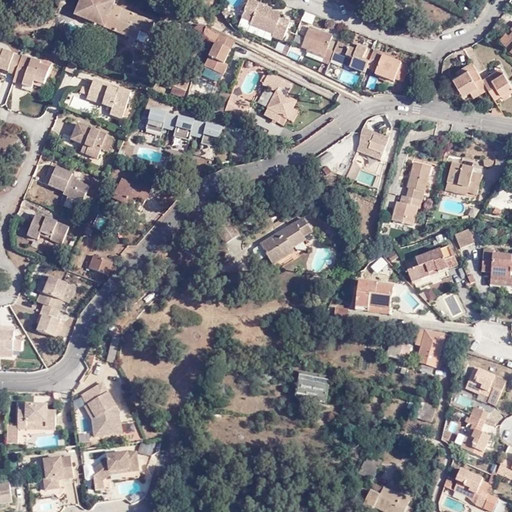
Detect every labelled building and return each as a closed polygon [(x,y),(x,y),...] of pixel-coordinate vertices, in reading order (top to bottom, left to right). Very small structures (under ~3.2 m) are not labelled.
[(115,0),(105,0),(99,15),(106,18),(103,25),(125,34),(128,27),(146,34),(148,30),(152,32),(156,21),(115,3),(116,0),(115,0)] [(283,40),(292,20),(281,15),(281,12),(266,6),(267,4),(256,0),(247,0),(241,15),(252,20),(250,23),(273,33),(273,35),(283,40)] [(229,12),(224,16),(228,22),(233,18),(229,12)] [(106,18),(99,15),(96,22),(103,25),(106,18)] [(511,52),(511,22),(508,27),(510,29),(505,33),(504,32),(497,39),(511,52)] [(225,61),(235,39),(217,30),(215,29),(207,25),(203,36),(216,42),(207,65),(222,73),(227,63),(225,61)] [(305,50),(331,60),(331,59),(333,53),(337,43),(330,40),(333,35),(311,26),(304,45),(307,46),(305,50)] [(345,64),(365,72),(367,65),(374,50),(360,44),(357,50),(350,48),(352,44),(339,38),(337,43),(333,53),(347,59),(345,64)] [(282,52),(288,55),(293,41),(287,40),(282,52)] [(357,50),(360,44),(353,41),(352,44),(350,48),(357,50)] [(0,67),(16,74),(22,56),(0,47),(0,67)] [(292,47),(290,56),(302,60),(305,50),(292,47)] [(402,62),(374,50),(367,65),(376,69),(374,73),(394,81),(402,62)] [(331,59),(345,64),(347,59),(333,53),(331,59)] [(16,74),(14,80),(25,84),(23,87),(33,91),(36,81),(46,85),(54,63),(44,60),(43,63),(23,54),(22,56),(16,74)] [(81,62),(73,59),(71,59),(68,68),(76,72),(81,62)] [(478,75),(468,59),(452,68),(454,71),(449,74),(458,91),(466,86),(473,82),(475,87),(477,91),(485,86),(478,75)] [(498,64),(486,71),(489,75),(500,69),(498,64)] [(178,84),(181,73),(177,71),(178,69),(169,66),(165,81),(178,84)] [(485,86),(491,96),(499,91),(509,84),(500,69),(489,75),(486,71),(478,75),(485,86)] [(284,124),(289,116),(294,107),(297,100),(287,95),(293,84),(270,72),(268,76),(265,74),(262,81),(264,83),(264,85),(277,92),(265,114),(284,124)] [(188,87),(191,76),(181,73),(178,84),(188,87)] [(114,102),(113,106),(111,112),(123,116),(131,91),(115,85),(114,87),(109,85),(110,83),(94,78),(91,87),(89,92),(114,102)] [(473,82),(466,86),(470,91),(475,87),(473,82)] [(509,84),(499,91),(502,97),(508,93),(506,91),(511,87),(509,84)] [(232,94),(232,92),(222,89),(216,105),(212,103),(211,108),(226,114),(230,99),(232,94)] [(88,97),(113,106),(114,102),(89,92),(88,97)] [(250,103),(232,94),(230,99),(247,109),(250,103)] [(226,114),(242,120),(247,109),(230,99),(226,114)] [(226,126),(210,121),(172,111),(156,107),(150,127),(166,131),(167,126),(179,129),(177,135),(194,139),(195,133),(207,136),(205,142),(221,146),(226,126)] [(294,107),(289,116),(293,118),(298,109),(294,107)] [(89,145),(86,153),(98,158),(102,148),(110,152),(116,137),(82,123),(75,139),(84,143),(89,145)] [(385,143),(357,134),(357,136),(384,145),(385,143)] [(357,136),(355,143),(355,151),(354,158),(378,167),(384,145),(357,136)] [(81,151),(86,153),(89,145),(84,143),(81,151)] [(338,170),(348,175),(356,162),(346,156),(338,170)] [(393,198),(390,197),(385,215),(405,221),(410,203),(413,204),(424,161),(407,156),(401,180),(403,181),(399,192),(395,191),(393,198)] [(459,183),(458,188),(468,190),(474,171),(463,168),(465,164),(444,159),(438,177),(459,183)] [(358,180),(363,164),(355,162),(350,178),(358,180)] [(84,200),(91,184),(71,175),(73,171),(59,164),(50,183),(65,188),(64,191),(84,200)] [(146,198),(155,180),(144,174),(139,182),(126,175),(115,193),(121,196),(115,206),(132,215),(138,205),(133,202),(138,193),(146,198)] [(436,182),(458,188),(459,183),(438,177),(436,182)] [(38,221),(33,219),(27,232),(39,236),(40,231),(63,240),(69,225),(55,219),(53,223),(48,220),(49,217),(41,213),(38,221)] [(215,233),(225,247),(240,238),(230,223),(215,233)] [(300,223),(259,251),(273,269),(294,255),(292,253),(306,244),(303,240),(309,236),(300,223)] [(467,231),(455,236),(461,249),(473,244),(467,231)] [(446,264),(457,258),(451,244),(418,258),(421,266),(409,271),(415,283),(448,268),(446,264)] [(106,270),(112,257),(93,251),(92,254),(87,252),(84,261),(106,270)] [(388,256),(394,262),(400,258),(393,251),(388,256)] [(511,275),(511,258),(509,258),(509,255),(491,254),(491,251),(483,251),(481,271),(491,272),(490,275),(511,275)] [(372,265),(378,273),(389,265),(383,257),(372,265)] [(459,263),(457,258),(446,264),(448,268),(459,263)] [(44,300),(54,305),(58,295),(61,297),(68,280),(51,274),(49,277),(44,290),(41,288),(37,298),(44,300)] [(46,276),(41,288),(44,290),(49,277),(46,276)] [(68,280),(61,297),(69,300),(76,284),(68,280)] [(373,303),(393,306),(394,298),(397,298),(399,288),(381,286),(382,283),(364,280),(360,308),(372,309),(373,303)] [(434,291),(427,294),(432,305),(439,301),(434,291)] [(459,292),(444,299),(452,316),(467,310),(459,292)] [(56,316),(59,307),(54,305),(44,300),(40,310),(44,312),(40,321),(38,327),(54,334),(58,324),(60,317),(56,316)] [(393,313),(393,306),(373,303),(372,309),(393,313)] [(353,307),(340,306),(339,315),(352,316),(353,307)] [(0,321),(0,353),(13,354),(14,344),(15,329),(9,329),(0,327),(0,325),(0,324),(0,322),(0,321)] [(62,325),(58,324),(54,334),(58,335),(62,325)] [(441,351),(447,352),(450,342),(425,334),(418,362),(436,368),(438,359),(441,351)] [(14,344),(13,354),(22,355),(22,344),(14,344)] [(394,349),(387,347),(384,357),(391,358),(394,349)] [(445,361),(447,352),(441,351),(438,359),(445,361)] [(486,388),(491,378),(471,369),(462,391),(476,397),(477,395),(482,386),(486,388)] [(329,377),(298,372),(294,395),(324,400),(329,377)] [(503,383),(491,378),(486,388),(491,390),(498,394),(503,383)] [(96,419),(99,439),(121,436),(119,415),(103,385),(81,398),(86,407),(88,406),(96,419)] [(491,390),(486,388),(482,386),(477,395),(486,398),(491,390)] [(492,408),(498,394),(491,390),(486,398),(483,404),(492,408)] [(383,412),(387,398),(375,393),(371,408),(383,412)] [(433,402),(417,399),(414,415),(430,418),(433,402)] [(94,439),(99,439),(96,419),(88,406),(86,407),(84,409),(92,422),(94,439)] [(17,415),(18,430),(18,431),(27,431),(27,429),(27,425),(46,425),(47,429),(56,429),(56,415),(47,416),(47,409),(26,408),(26,415),(17,415)] [(468,417),(481,422),(484,414),(471,409),(468,417)] [(478,430),(481,422),(468,417),(464,425),(478,430)] [(18,430),(7,430),(7,442),(7,448),(18,448),(18,435),(18,431),(18,430)] [(469,439),(471,433),(466,431),(463,437),(469,439)] [(486,439),(471,433),(469,439),(463,437),(458,450),(478,459),(486,439)] [(84,472),(85,482),(91,486),(95,480),(98,477),(103,484),(111,478),(110,474),(122,473),(122,477),(140,475),(137,455),(109,459),(109,462),(101,467),(96,474),(91,467),(87,467),(84,472)] [(71,461),(45,465),(46,474),(43,475),(45,494),(59,493),(58,484),(74,482),(71,461)] [(506,464),(500,462),(494,476),(501,478),(506,464)] [(372,485),(375,480),(378,474),(364,467),(358,478),(365,481),(372,485)] [(449,493),(462,499),(467,489),(474,491),(477,485),(478,482),(456,472),(451,482),(454,483),(449,493)] [(98,477),(95,480),(96,493),(104,492),(103,484),(98,477)] [(448,487),(442,484),(439,489),(445,493),(448,487)] [(477,492),(486,496),(488,490),(477,485),(474,491),(477,492)] [(0,488),(0,508),(11,507),(9,487),(0,488)] [(462,499),(471,507),(477,492),(474,491),(467,489),(462,499)] [(482,511),(489,511),(495,500),(486,496),(477,492),(471,507),(482,511)] [(375,511),(404,511),(406,511),(408,506),(381,493),(377,499),(370,496),(361,511),(373,511),(374,511),(375,511)]
